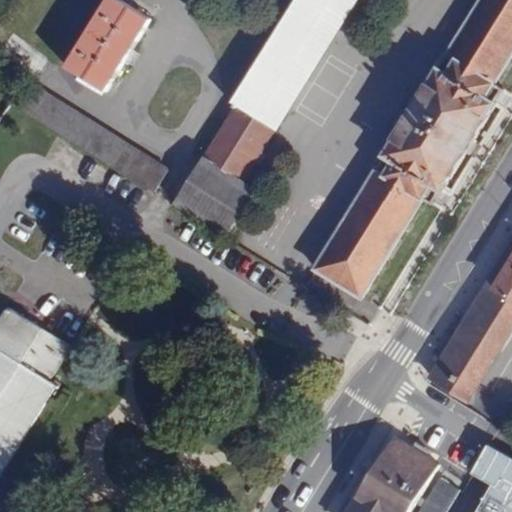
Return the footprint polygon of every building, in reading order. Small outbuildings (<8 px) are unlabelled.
[(103,90),(147,19),(116,0),(110,0),(68,68),(103,90)] [(173,204),(225,236),(253,191),(240,182),(351,0),(298,0),(269,46),(173,204)] [(485,96),(493,83),(511,52),(511,0),(480,0),(316,270),(362,297),(421,198),(430,184),(441,192),(496,103),(485,96)] [(169,168),(24,78),(9,104),(30,117),(153,193),(169,168)] [(504,90),(493,83),(485,96),(496,103),(504,90)] [(9,104),(2,114),(23,128),(30,117),(9,104)] [(430,184),(421,198),(433,206),(441,192),(430,184)] [(511,331),(511,249),(435,378),(471,400),(511,331)] [(0,327),(0,474),(56,384),(49,378),(69,347),(10,311),(0,327)] [(414,511),(442,465),(395,438),(350,511),(414,511)] [(511,511),(511,460),(488,446),(472,475),(492,489),(479,511),(511,511)] [(442,479),(421,511),(448,511),(462,489),(442,479)]
